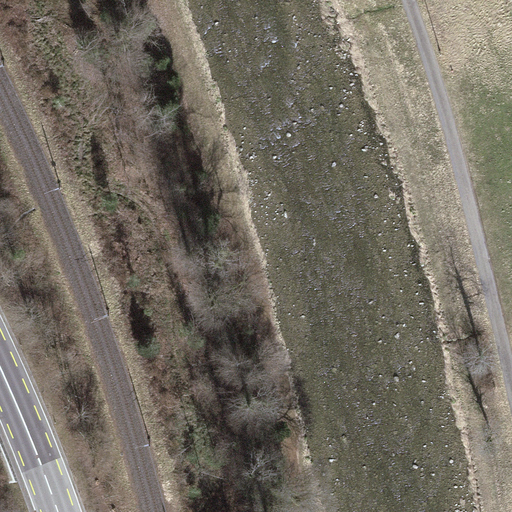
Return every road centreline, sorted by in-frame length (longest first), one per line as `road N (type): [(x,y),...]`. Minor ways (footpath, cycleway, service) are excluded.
road 1 (unclassified): [(408,0),(448,122),(511,384)]
road 2 (primary): [(58,511),(0,365)]
